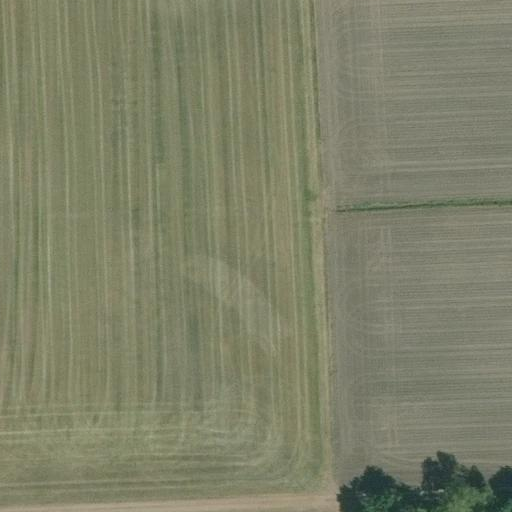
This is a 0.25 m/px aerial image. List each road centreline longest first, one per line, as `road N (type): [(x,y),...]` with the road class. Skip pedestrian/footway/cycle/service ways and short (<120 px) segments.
road 1 (track): [(323,504),(302,0)]
road 2 (track): [(119,511),(352,503)]
road 3 (track): [(352,503),(511,498)]
